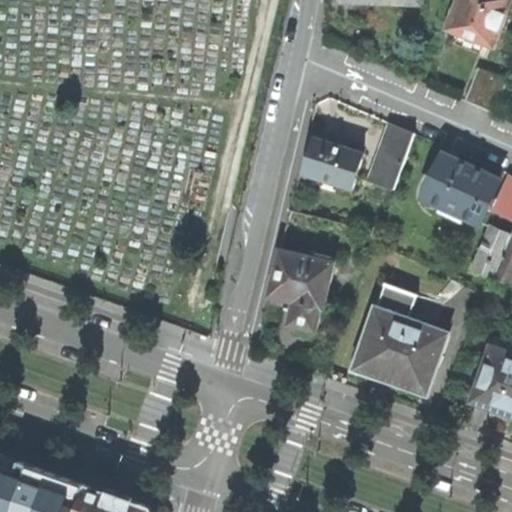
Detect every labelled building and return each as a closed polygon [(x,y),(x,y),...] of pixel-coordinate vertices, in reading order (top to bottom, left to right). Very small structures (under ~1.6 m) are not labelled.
[(478,53),(486,56),(491,44),(495,46),(502,29),(504,30),(510,15),(508,15),(511,3),(511,0),(459,0),(455,11),(456,12),(450,29),(453,30),(449,41),(478,53)] [(497,74),(480,66),(467,99),(496,112),(510,79),(497,74)] [(391,186),(396,188),(416,133),(391,122),(371,179),(391,186)] [(354,189),(365,153),(348,148),(349,143),(342,140),(336,138),(334,144),(317,138),(306,173),(354,189)] [(466,214),(482,222),(490,204),(495,206),(499,197),(494,195),(501,180),(473,168),(446,156),(427,196),(444,204),(442,210),(463,220),(466,214)] [(494,276),(511,234),(493,226),(475,268),(494,276)] [(511,237),(495,276),(511,283),(511,237)] [(336,263),(282,250),(271,296),(295,302),(290,325),(303,328),(317,331),(323,308),(325,309),(336,263)] [(418,295),(387,284),(379,305),(357,368),(401,383),(428,393),(449,334),(408,320),(418,295)] [(511,341),(498,337),(475,401),(495,408),(494,413),(502,415),(511,418),(511,341)] [(80,511),(91,485),(89,484),(88,486),(37,467),(37,469),(26,465),(22,463),(22,462),(0,454),(0,511),(80,511)] [(158,511),(155,508),(124,497),(91,485),(80,511),(158,511)]
